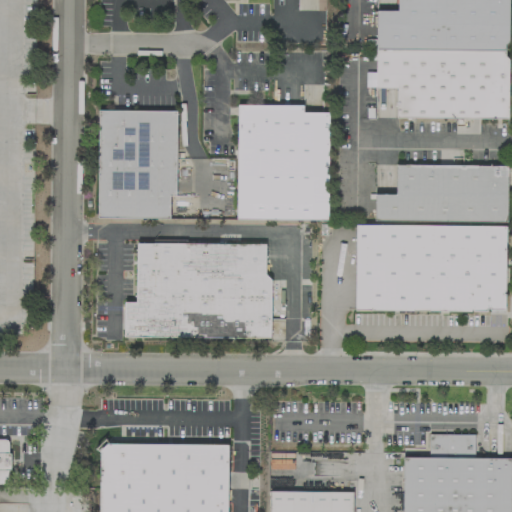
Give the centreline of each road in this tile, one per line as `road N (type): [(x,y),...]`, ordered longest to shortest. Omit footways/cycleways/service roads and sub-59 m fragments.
road 1 (tertiary): [(0,367),(511,374)]
road 2 (residential): [(69,0),(65,368)]
